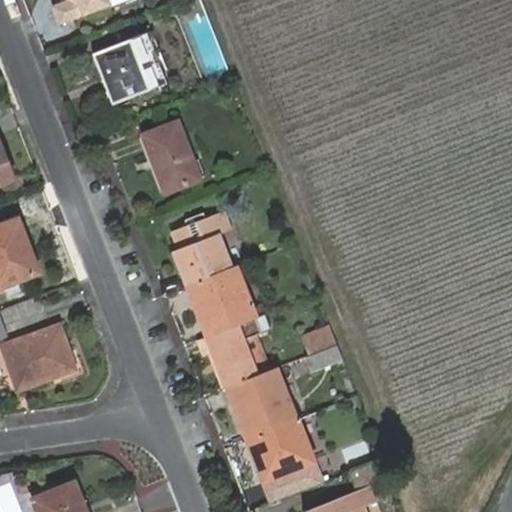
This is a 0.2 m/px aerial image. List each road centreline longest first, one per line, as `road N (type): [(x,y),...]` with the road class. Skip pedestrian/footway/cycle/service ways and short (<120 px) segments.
road 1 (track): [(228,0),(426,511)]
road 2 (residential): [(157,416),(0,12)]
road 3 (residential): [(0,441),(157,416)]
